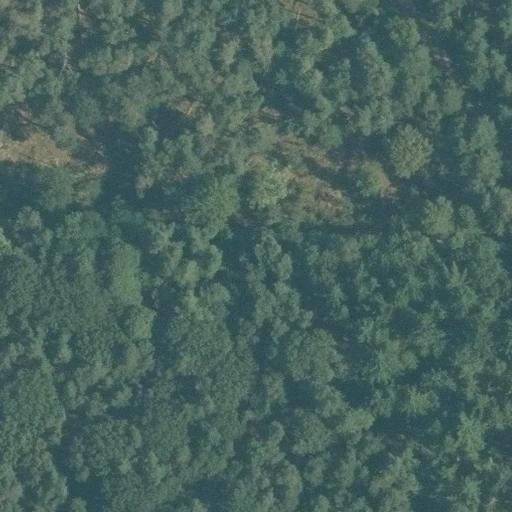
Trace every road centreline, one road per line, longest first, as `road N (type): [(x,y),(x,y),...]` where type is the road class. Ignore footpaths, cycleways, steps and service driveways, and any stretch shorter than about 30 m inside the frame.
road 1 (track): [(0,210),(511,248)]
road 2 (track): [(163,219),(171,261),(191,299),(316,408),(326,449),(319,511)]
